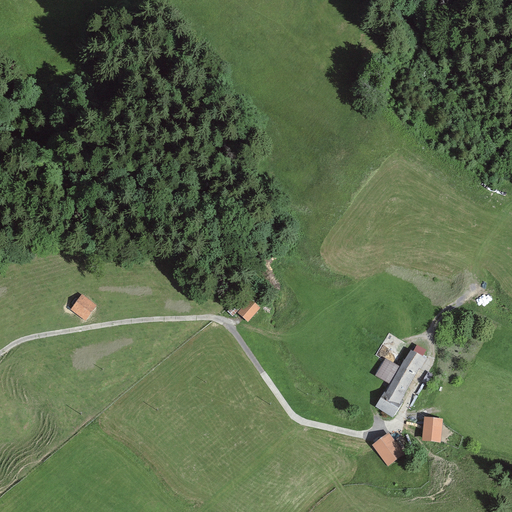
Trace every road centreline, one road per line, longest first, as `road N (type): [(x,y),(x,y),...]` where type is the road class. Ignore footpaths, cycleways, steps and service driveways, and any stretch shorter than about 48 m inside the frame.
road 1 (unclassified): [(0,353),(23,339),(133,320),(215,318),(230,326),(303,421),(376,435),(393,428),(405,407)]
road 2 (track): [(405,407),(432,362),(441,315),(465,297)]
